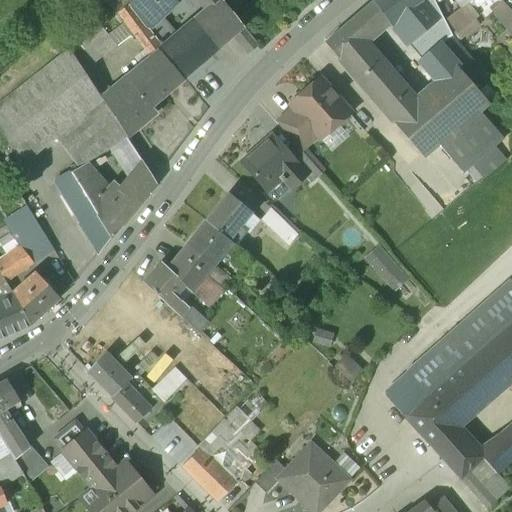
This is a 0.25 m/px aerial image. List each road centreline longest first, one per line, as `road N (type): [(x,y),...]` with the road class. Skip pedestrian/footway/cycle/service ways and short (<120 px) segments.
road 1 (tertiary): [(347,0),(262,69),(85,304),(46,341)]
road 2 (residential): [(208,511),(46,341)]
